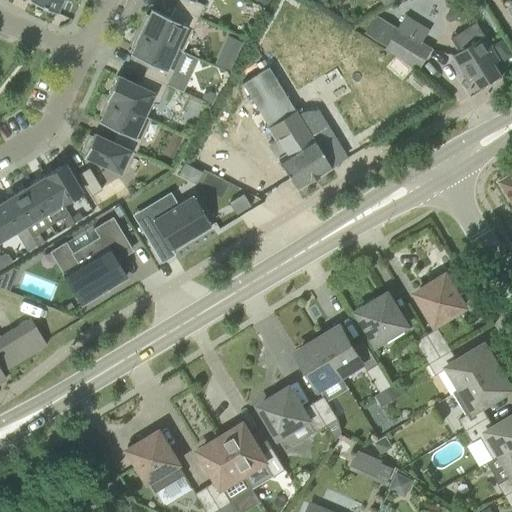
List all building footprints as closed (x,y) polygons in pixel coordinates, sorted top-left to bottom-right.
[(29,0),(30,1),(55,13),(61,0),(63,0),(65,1),(65,0),(29,0)] [(173,0),(171,6),(199,19),(205,5),(193,0),(173,0)] [(183,52),(199,19),(171,6),(165,18),(151,11),(148,17),(146,16),(138,31),(183,52)] [(388,47),(399,28),(376,14),(365,33),(388,47)] [(453,38),(461,51),(454,55),(469,79),(474,76),(482,88),(502,75),(495,63),(500,60),(492,47),(477,22),(453,38)] [(420,70),(434,47),(399,27),(399,28),(388,47),(386,50),(420,70)] [(144,74),(168,86),(183,52),(138,31),(131,46),(133,47),(130,55),(149,63),(144,74)] [(511,56),(511,51),(503,39),(494,45),(505,61),(511,56)] [(234,61),(219,54),(214,64),(229,72),(234,61)] [(168,86),(144,74),(139,86),(116,75),(106,99),(107,99),(145,117),(155,95),(162,99),(168,86)] [(268,143),(296,189),(331,168),(315,141),(350,120),(343,109),(308,130),(284,91),(256,107),(275,139),(268,143)] [(211,104),(215,94),(210,92),(203,94),(201,99),(211,104)] [(145,117),(107,99),(100,114),(102,115),(99,122),(118,131),(112,142),(112,143),(130,151),(135,153),(151,120),(145,117)] [(120,173),(130,151),(112,143),(112,142),(93,133),(92,137),(88,136),(82,150),(85,152),(83,156),(120,173)] [(64,164),(45,176),(62,203),(81,192),(64,164)] [(91,196),(102,190),(89,168),(78,175),(91,196)] [(511,177),(511,175),(501,182),(507,192),(508,191),(511,196),(511,177)] [(27,187),(43,214),(62,203),(45,176),(27,187)] [(8,198),(25,226),(43,214),(27,187),(8,198)] [(228,202),(236,215),(250,207),(243,193),(228,202)] [(171,250),(211,226),(193,195),(154,219),(150,212),(136,221),(149,242),(161,235),(171,250)] [(0,203),(0,240),(25,226),(8,198),(0,203)] [(80,219),(75,211),(69,214),(74,223),(80,219)] [(74,223),(68,214),(61,218),(67,227),(74,223)] [(116,261),(113,257),(130,246),(112,217),(94,228),(99,236),(72,253),(79,265),(63,275),(81,304),(126,277),(116,261)] [(37,246),(44,242),(39,232),(32,236),(37,246)] [(0,257),(0,256),(0,260),(1,268),(12,261),(8,255),(3,254),(0,257)] [(431,289),(419,296),(436,324),(465,306),(447,275),(429,286),(431,289)] [(378,305),(376,301),(359,312),(378,343),(407,325),(390,298),(378,305)] [(73,308),(70,303),(63,307),(66,312),(73,308)] [(31,319),(1,338),(17,363),(47,345),(31,319)] [(335,330),(333,327),(318,337),(341,375),(363,362),(341,326),(335,330)] [(439,328),(427,334),(441,357),(452,350),(439,328)] [(441,357),(427,334),(416,341),(429,363),(441,357)] [(304,349),(298,352),(320,388),(341,375),(318,337),(303,346),(304,349)] [(0,381),(6,378),(2,372),(17,363),(1,338),(0,338),(0,381)] [(354,349),(363,362),(362,362),(367,370),(378,363),(366,342),(354,349)] [(462,388),(500,365),(491,350),(489,351),(485,345),(459,361),(452,350),(441,357),(429,363),(436,375),(449,367),(461,388),(462,388)] [(380,393),(392,386),(378,363),(367,370),(380,393)] [(482,406),(511,388),(507,382),(510,380),(500,365),(462,388),(461,388),(454,392),(467,414),(459,419),(466,430),(489,417),(482,406)] [(397,382),(392,386),(380,393),(375,396),(381,407),(404,393),(397,382)] [(278,395),(261,406),(279,437),(287,449),(316,432),(327,425),(313,402),(302,409),(292,392),(280,399),(278,395)] [(327,425),(338,418),(324,395),(313,402),(327,425)] [(511,417),(495,428),(489,417),(466,430),(473,441),(480,437),(494,459),(501,454),(511,446),(511,417)] [(237,429),(236,426),(220,435),(244,474),(265,461),(274,476),(285,470),(272,447),(261,453),(244,425),(237,429)] [(220,435),(205,445),(207,447),(200,451),(218,480),(207,486),(221,509),(232,502),(253,489),(244,474),(220,435)] [(162,436),(150,443),(148,439),(130,450),(156,493),(185,475),(162,436)] [(386,436),(374,443),(381,454),(393,447),(386,436)] [(347,453),(352,446),(341,439),(333,450),(340,454),(347,453)] [(511,446),(501,454),(511,471),(511,475),(498,484),(505,495),(511,491),(511,446)] [(386,485),(395,465),(383,459),(374,480),(386,485)] [(388,489),(405,497),(413,481),(396,473),(388,489)] [(215,511),(221,509),(207,486),(196,493),(207,511),(215,511)]
